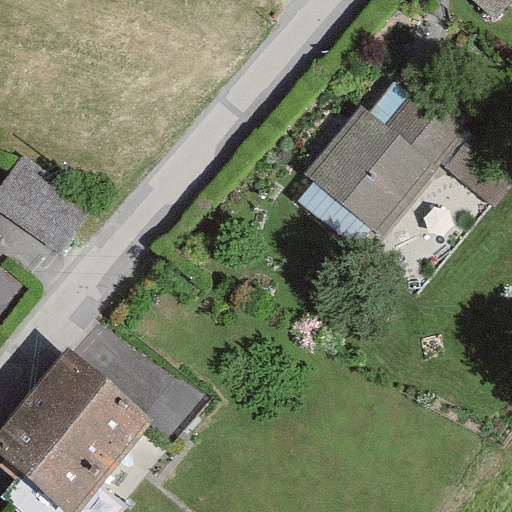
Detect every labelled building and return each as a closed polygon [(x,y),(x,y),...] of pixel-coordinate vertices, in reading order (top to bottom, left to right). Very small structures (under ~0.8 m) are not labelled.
[(474,0),(494,17),(510,0),(474,0)] [(363,105),(307,176),(380,233),(467,123),(418,84),(387,124),(363,105)] [(443,163),(495,206),(511,186),(511,163),(472,130),(443,163)] [(0,186),(0,205),(61,251),(95,205),(25,153),(0,186)] [(70,348),(0,431),(0,451),(72,511),(152,417),(70,348)]
